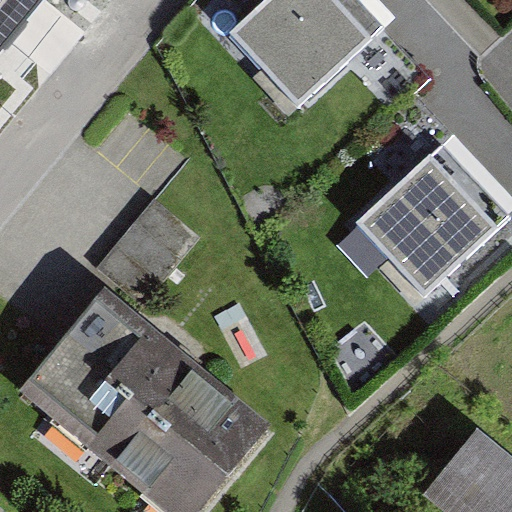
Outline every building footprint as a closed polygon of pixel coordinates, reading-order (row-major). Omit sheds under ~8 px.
[(394,27),(367,0),(255,0),(240,15),(322,98),(394,27)] [(511,232),(511,217),(449,141),(368,208),(439,293),(511,232)] [(152,196),(114,267),(168,296),(206,224),(152,196)] [(218,511),(296,423),(145,292),(58,391),(197,511),(218,511)] [(511,511),(511,422),(506,417),(451,485),(484,511),(511,511)]
